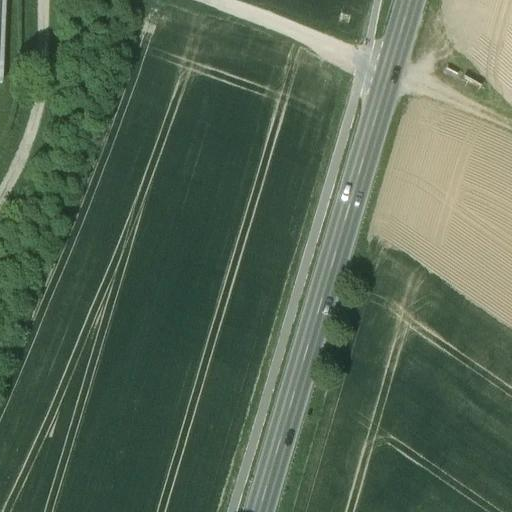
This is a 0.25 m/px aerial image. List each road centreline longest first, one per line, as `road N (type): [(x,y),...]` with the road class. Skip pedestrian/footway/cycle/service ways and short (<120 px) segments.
road 1 (primary): [(257,511),(409,0)]
road 2 (track): [(199,0),(388,68),(511,128)]
road 3 (track): [(0,198),(37,117),(43,0)]
